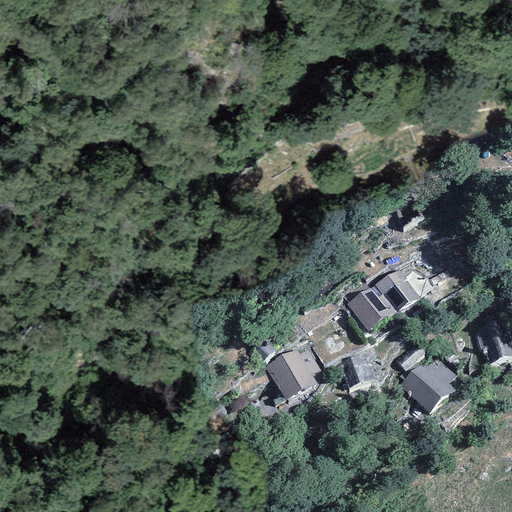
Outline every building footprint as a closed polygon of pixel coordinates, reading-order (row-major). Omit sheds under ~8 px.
[(415,307),(396,278),(370,293),(390,323),(415,307)] [(390,323),(370,293),(343,311),(363,341),(390,323)] [(511,343),(505,323),(477,332),(489,369),(511,361),(511,343)] [(276,356),(263,342),(247,355),(260,370),(276,356)] [(299,354),(297,351),(265,368),(285,406),(316,389),(311,378),(320,373),(308,349),(299,354)] [(363,356),(339,364),(348,393),(372,385),(363,356)] [(424,371),(421,368),(401,388),(431,417),(456,392),(450,387),(458,379),(437,358),(424,371)] [(225,434),(199,441),(204,459),(230,452),(225,434)]
